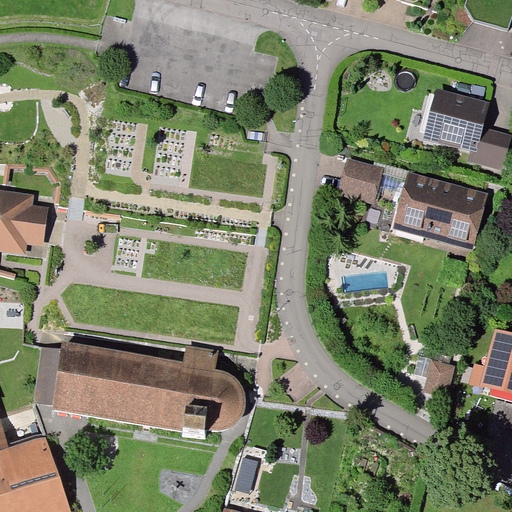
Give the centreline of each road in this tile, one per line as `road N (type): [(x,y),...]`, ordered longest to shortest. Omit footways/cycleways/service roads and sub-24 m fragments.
road 1 (residential): [(322,24),(294,297),(305,342),(356,398),(511,487)]
road 2 (residential): [(322,24),(511,75)]
